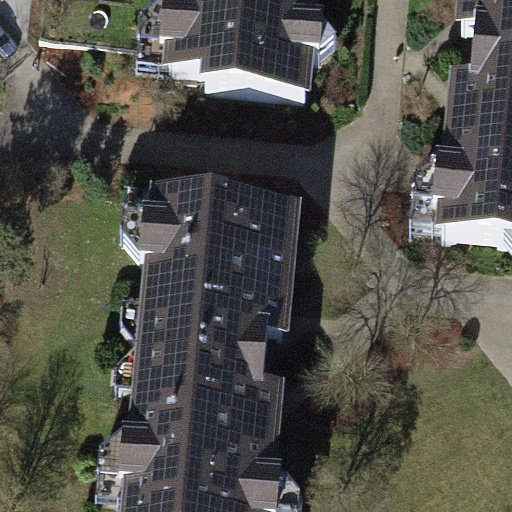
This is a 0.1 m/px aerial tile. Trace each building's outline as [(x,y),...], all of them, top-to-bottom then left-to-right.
[(205,0),(201,119),(354,125),(358,0),(205,0)] [(511,0),(450,0),(442,93),(511,99),(511,0)] [(511,99),(442,93),(427,259),(511,266),(511,99)] [(158,203),(143,357),(281,370),(296,217),(158,203)] [(143,357),(127,511),(266,511),(281,370),(143,357)]
